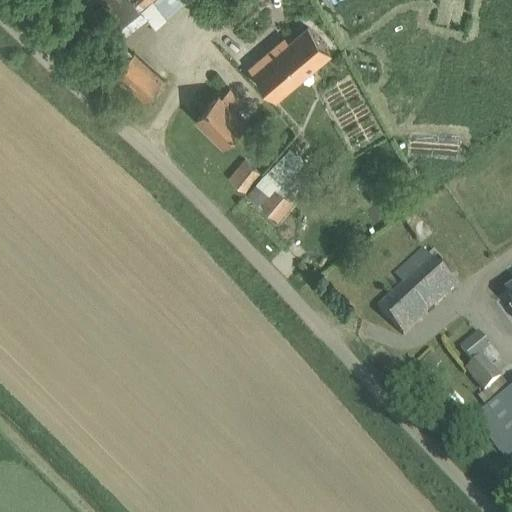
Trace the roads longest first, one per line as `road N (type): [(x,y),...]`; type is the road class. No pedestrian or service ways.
road 1 (track): [(0,12),(304,296),(391,403),(498,511)]
road 2 (track): [(333,332),(353,323),(394,344),(416,343),(511,256)]
road 3 (unknown): [(132,134),(234,0)]
